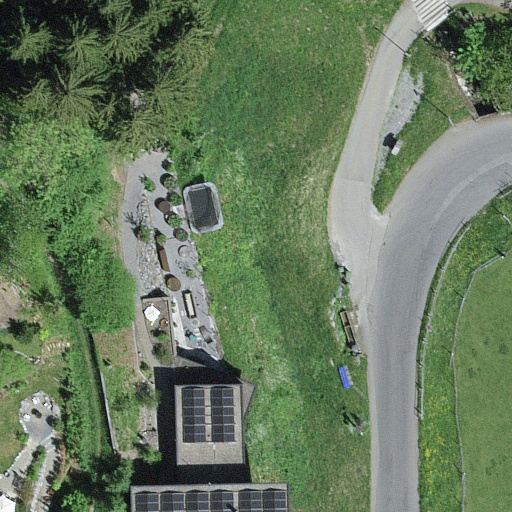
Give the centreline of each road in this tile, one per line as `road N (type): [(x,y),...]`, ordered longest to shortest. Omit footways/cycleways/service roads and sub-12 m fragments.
road 1 (tertiary): [(394,511),(396,311),(413,229),(453,172),(511,143)]
road 2 (track): [(0,178),(50,231),(76,289),(104,441),(99,511)]
